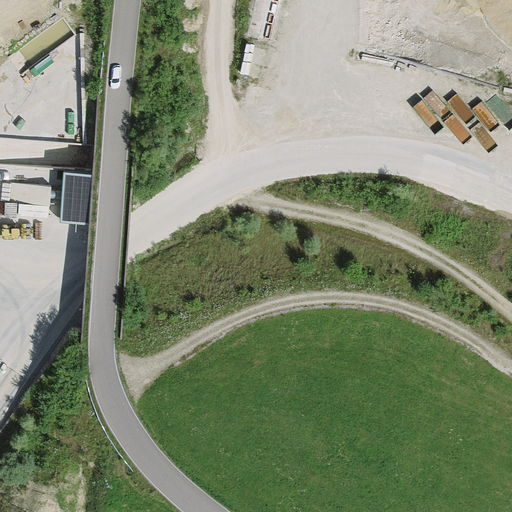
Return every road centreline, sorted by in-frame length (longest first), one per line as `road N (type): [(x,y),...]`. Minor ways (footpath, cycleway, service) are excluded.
road 1 (unclassified): [(121,0),(97,284),(105,387),(123,431),(203,511)]
road 2 (track): [(105,387),(241,316),(303,300),(364,298),(399,308),(511,364)]
road 3 (track): [(511,318),(414,239),(210,183)]
